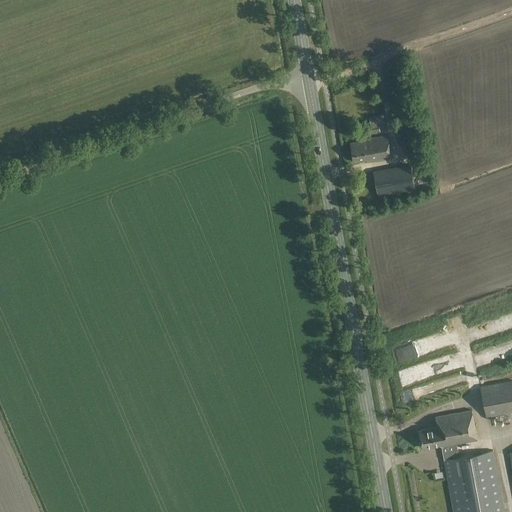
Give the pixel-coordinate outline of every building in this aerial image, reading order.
[(380,131),(379,125),(363,127),(364,134),(380,131)] [(391,158),(387,136),(350,143),(354,161),(373,158),(373,161),(391,158)] [(415,189),(411,164),(373,171),(378,196),(415,189)] [(404,372),(406,385),(419,383),(419,378),(426,377),(424,369),(404,372)] [(511,412),(511,380),(481,386),(487,417),(511,412)] [(409,395),(411,401),(420,398),(418,392),(409,395)] [(477,440),(472,411),(436,418),(438,427),(419,431),(423,448),(440,445),(441,447),(442,447),(453,511),(504,511),(493,451),(457,457),(456,452),(458,452),(456,444),(477,440)]
